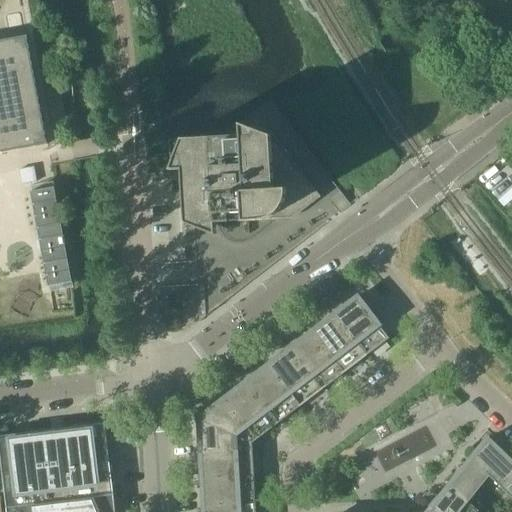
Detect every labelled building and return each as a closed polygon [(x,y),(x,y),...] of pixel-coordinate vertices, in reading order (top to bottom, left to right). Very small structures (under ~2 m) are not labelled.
[(0,152),(18,149),(18,150),(47,145),(27,36),(0,41),(0,152)] [(176,156),(170,170),(182,170),(184,207),(185,220),(185,223),(193,226),(195,226),(216,235),(216,223),(218,223),(230,222),(229,213),(242,212),(243,221),(268,220),(287,219),(292,218),(320,197),(287,154),(263,122),(240,124),(241,135),(223,136),(182,139),(176,156)] [(34,168),(19,170),(22,185),(36,182),(34,168)] [(72,282),(54,188),(30,192),(48,287),(72,282)] [(342,193),(331,202),(340,214),(351,205),(342,193)] [(362,293),(334,314),(366,356),(389,338),(368,311),(372,307),(362,293)] [(334,314),(313,331),(344,372),(366,356),(334,314)] [(313,331),(291,348),(322,389),(344,372),(313,331)] [(287,350),(269,365),(287,389),(300,406),(322,389),(291,348),(287,350)] [(269,365),(247,381),(278,423),(287,416),(300,406),(287,389),(269,365)] [(247,381),(225,398),(256,439),(260,437),(278,423),(247,381)] [(225,398),(198,418),(252,443),(256,439),(225,398)] [(252,448),(252,443),(198,418),(200,451),(252,448)] [(0,456),(6,508),(113,495),(104,423),(0,435),(0,456)] [(511,462),(487,439),(472,457),(490,475),(489,476),(499,485),(511,471),(511,462)] [(252,448),(200,451),(202,479),(254,476),(253,452),(252,448)] [(490,475),(472,457),(448,487),(467,503),(468,502),(489,476),(490,475)] [(511,471),(499,485),(511,498),(511,471)] [(254,476),(202,479),(204,506),(256,503),(254,476)] [(467,503),(448,487),(433,505),(441,511),(477,511),(479,511),(468,502),(467,503)] [(115,511),(113,495),(6,508),(6,511),(115,511)] [(256,511),(256,503),(204,506),(203,511),(256,511)]
